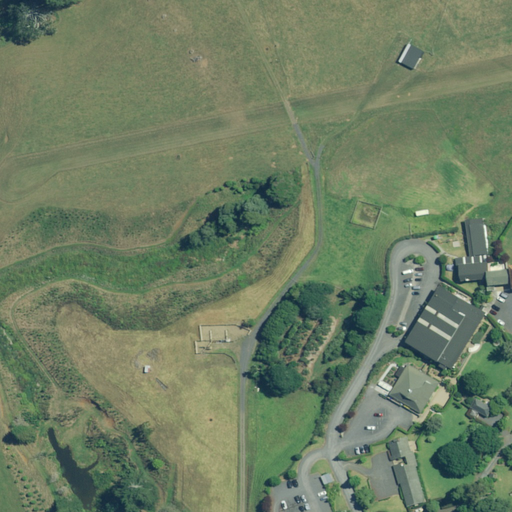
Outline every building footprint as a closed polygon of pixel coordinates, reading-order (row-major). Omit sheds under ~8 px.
[(416,69),(426,52),(413,45),(404,63),(416,69)] [(487,256),(463,258),(465,275),(489,273),(491,280),(511,278),(511,264),(489,265),(487,256)] [(438,281),(406,333),(450,360),(482,307),(438,281)] [(410,356),(390,385),(419,406),(439,377),(410,356)] [(475,391),(469,401),(485,411),(492,401),(475,391)] [(382,434),(405,504),(426,497),(404,427),(382,434)] [(331,474),(321,477),(324,486),(334,483),(331,474)]
